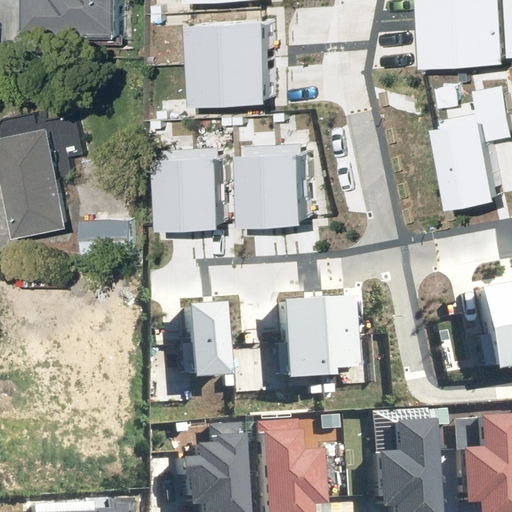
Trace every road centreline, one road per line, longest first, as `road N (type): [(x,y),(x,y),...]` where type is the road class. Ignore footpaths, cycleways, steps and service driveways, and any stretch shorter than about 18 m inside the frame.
road 1 (residential): [(368,262),(349,76),(360,0)]
road 2 (residential): [(158,273),(368,262)]
road 3 (residential): [(368,262),(511,233)]
